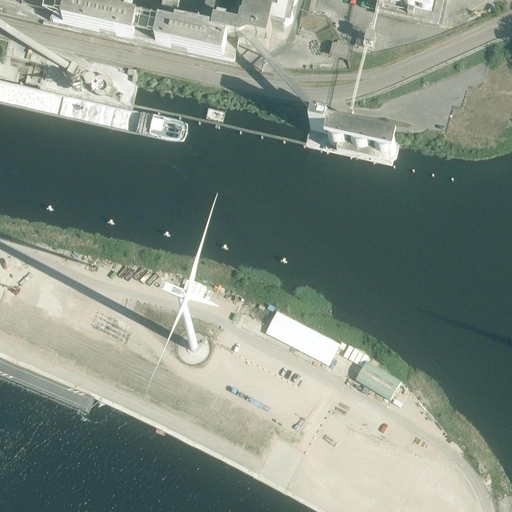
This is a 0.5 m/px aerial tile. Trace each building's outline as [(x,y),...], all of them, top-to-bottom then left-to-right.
[(137,0),(125,0),(122,15),(54,0),(22,0),(21,4),(55,12),(52,22),(235,61),(238,43),(268,49),(272,29),(290,33),(297,0),(153,0),(149,20),(134,17),(137,0)] [(379,0),(376,16),(445,31),(452,0),(379,0)] [(365,49),(366,44),(374,46),(376,36),(359,32),(356,47),(365,49)] [(335,43),(332,56),(346,59),(349,46),(335,43)] [(72,63),(71,65),(67,73),(90,86),(90,88),(91,91),(92,93),(93,93),(94,94),(96,95),(98,96),(100,97),(102,97),(105,97),(107,96),(112,98),(117,90),(113,88),(113,87),(113,84),(112,82),(111,80),(108,78),(106,76),(103,76),(100,76),(97,77),(72,63)] [(330,126),(327,126),(315,123),(313,123),(311,134),(328,138),(326,145),(327,146),(325,151),(391,166),(392,160),(394,161),(398,143),(391,141),(390,141),(390,140),(389,140),(388,140),(387,139),(386,139),(385,139),(384,139),(383,139),(368,136),(367,136),(367,135),(366,135),(365,135),(364,135),(364,134),(363,134),(362,134),(361,134),(360,134),(359,134),(354,133),(356,128),(351,127),(350,132),(345,131),(344,130),(343,130),(342,130),(342,129),(341,129),(340,129),(339,129),(338,129),(337,129),(336,129),(330,128),(330,126)] [(190,348),(190,349),(190,350),(190,351),(191,351),(191,352),(192,352),(193,353),(194,353),(195,353),(195,352),(196,352),(197,351),(197,350),(198,349),(198,348),(197,347),(197,346),(196,345),(195,345),(195,344),(194,344),(193,344),(192,345),(191,345),(191,346),(190,346),(190,347),(190,348)]
